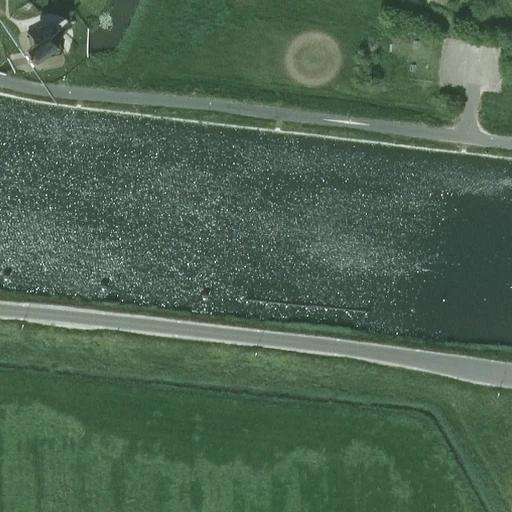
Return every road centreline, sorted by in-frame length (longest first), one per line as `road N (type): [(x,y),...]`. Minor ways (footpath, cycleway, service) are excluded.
road 1 (unclassified): [(0,316),(388,350),(511,376)]
road 2 (unclassified): [(0,80),(511,143)]
